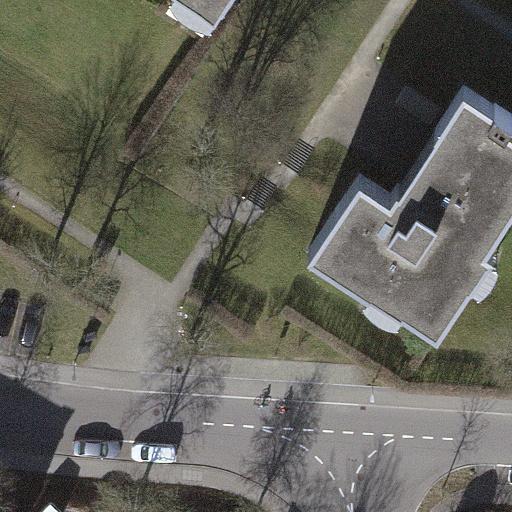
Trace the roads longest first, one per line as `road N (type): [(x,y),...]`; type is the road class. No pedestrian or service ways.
road 1 (residential): [(0,405),(343,432)]
road 2 (residential): [(343,432),(511,441)]
